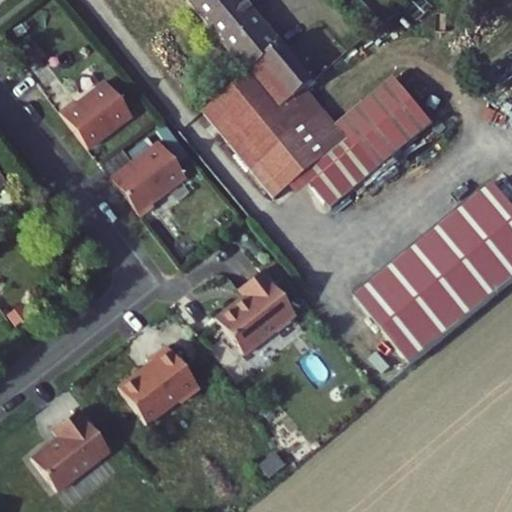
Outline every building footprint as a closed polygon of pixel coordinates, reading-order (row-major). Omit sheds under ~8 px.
[(200,0),(172,0),(231,73),(248,60),(238,48),(200,0)] [(317,106),(299,85),(273,54),(230,0),(200,0),(238,48),(248,60),(255,69),(311,141),(324,157),(294,180),(323,218),(421,136),(380,84),(331,125),(317,106)] [(282,165),(311,141),(255,69),(248,60),(231,73),(191,106),(188,108),(256,198),(288,172),(282,165)] [(76,153),(119,119),(92,85),(62,106),(61,105),(47,116),(76,153)] [(144,143),(97,180),(127,216),(139,207),(137,204),(171,178),(144,143)] [(511,222),(488,193),(467,210),(511,267),(511,222)] [(405,374),(511,289),(511,267),(467,210),(349,304),(405,374)] [(255,275),(233,293),(240,302),(230,311),(228,309),(210,323),(238,359),(289,318),(273,299),(274,298),(255,275)] [(194,392),(162,351),(144,365),(148,369),(130,381),(129,380),(113,392),(142,429),(174,404),(176,407),(194,392)] [(69,414),(44,434),(50,442),(21,465),(46,498),(101,455),(69,414)]
